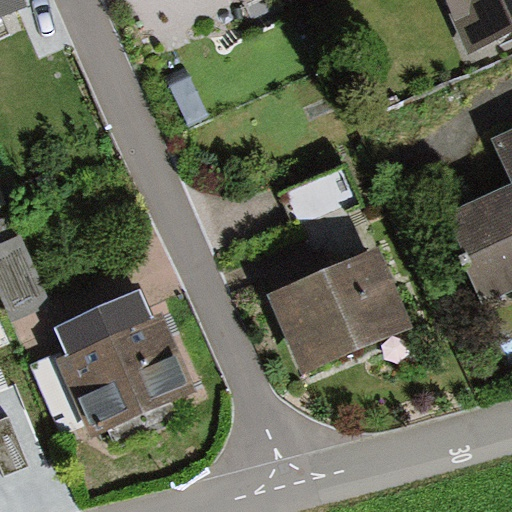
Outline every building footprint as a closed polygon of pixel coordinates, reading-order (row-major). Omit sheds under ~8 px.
[(511,0),(445,0),(458,29),(456,38),(465,58),(511,36),(511,0)] [(510,185),(450,212),(489,298),(511,287),(511,130),(490,140),(510,185)] [(379,244),(269,292),(305,373),(415,326),(379,244)] [(31,246),(0,258),(0,269),(17,315),(52,303),(31,246)] [(193,388),(161,316),(153,319),(140,291),(58,327),(72,359),(60,364),(91,433),(193,388)]
